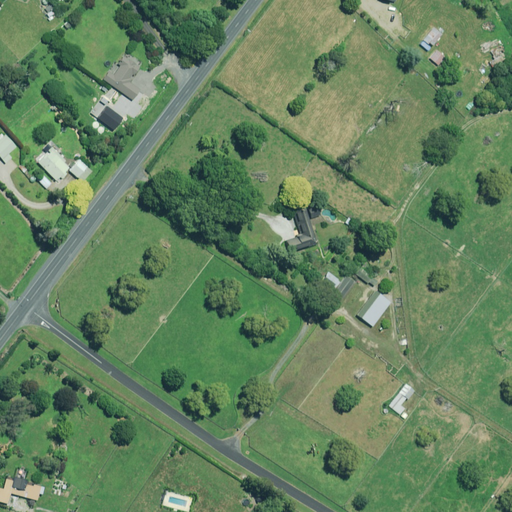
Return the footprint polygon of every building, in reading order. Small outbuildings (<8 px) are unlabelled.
[(423,41),(428,45),(429,43),(433,46),(442,35),(433,28),(423,41)] [(430,59),(437,65),(444,57),(437,50),(430,59)] [(133,75),(134,76),(140,68),(137,66),(141,62),(130,54),(127,59),(124,57),(123,56),(117,63),(119,64),(121,66),(114,75),(109,72),(103,80),(133,101),(140,90),(132,84),(130,79),(133,75)] [(16,147),(5,136),(0,140),(0,139),(0,157),(5,164),(12,158),(8,154),(16,147)] [(67,174),(65,172),(68,168),(52,151),(47,156),(45,154),(37,162),(39,164),(56,181),(59,178),(61,180),(67,174)] [(92,171),(79,160),(70,171),(83,182),(92,171)] [(52,184),(44,176),(38,181),(46,189),(52,184)] [(315,244),(305,208),(294,211),(301,236),(286,241),(287,247),(294,245),(296,250),(315,244)] [(352,220),(348,217),(344,223),(349,226),(352,220)] [(338,280),(328,272),(324,277),(334,285),(338,280)] [(369,283),(374,286),(378,280),(374,277),(372,280),(365,275),(361,280),(368,284),(369,283)] [(341,283),(339,281),(333,289),(335,291),(331,297),(339,303),(354,282),(346,276),(341,283)] [(390,303),(379,294),(361,319),(372,327),(390,303)] [(400,416),(404,410),(400,406),(406,399),(408,401),(415,392),(405,385),(388,406),(400,416)] [(404,412),(400,417),(405,421),(409,416),(404,412)] [(39,494),(42,495),(45,487),(27,482),(27,481),(14,477),(13,479),(6,477),(3,489),(0,488),(0,502),(8,505),(11,494),(30,499),(29,500),(29,501),(28,501),(28,502),(28,503),(28,504),(29,504),(29,505),(30,506),(31,507),(32,507),(33,507),(34,507),(35,507),(35,506),(36,506),(36,505),(37,504),(37,503),(37,502),(37,501),(39,494)]
